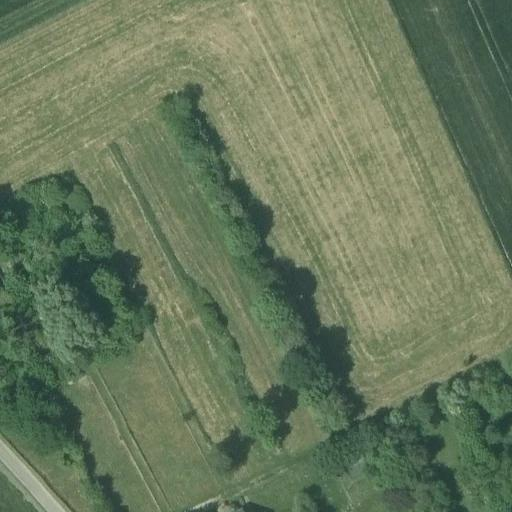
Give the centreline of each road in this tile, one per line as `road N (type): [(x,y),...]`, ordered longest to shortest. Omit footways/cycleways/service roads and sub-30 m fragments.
road 1 (track): [(205,511),(367,426)]
road 2 (track): [(511,351),(367,426)]
